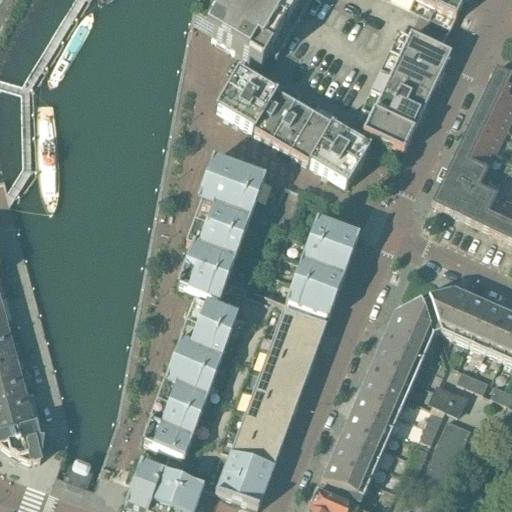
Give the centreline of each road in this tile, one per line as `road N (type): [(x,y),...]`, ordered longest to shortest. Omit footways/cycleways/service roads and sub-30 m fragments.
road 1 (residential): [(277,511),(391,232)]
road 2 (residential): [(391,232),(484,32)]
road 3 (residential): [(0,225),(59,432)]
road 4 (residential): [(511,291),(391,232)]
